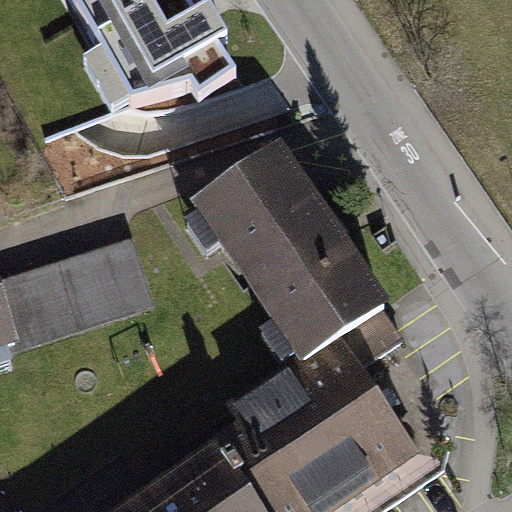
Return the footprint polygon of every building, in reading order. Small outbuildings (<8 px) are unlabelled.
[(74,0),(97,36),(76,48),(103,104),(184,77),(197,95),(241,65),(205,0),(74,0)] [(207,202),(312,359),(384,311),(392,306),(287,149),(207,202)] [(5,293),(0,278),(0,362),(22,355),(159,311),(139,250),(5,293)] [(250,426),(225,443),(271,511),(316,511),(415,447),(382,398),(360,365),(395,342),(401,338),(398,332),(384,311),(312,359),(238,408),(250,426)] [(271,511),(225,443),(121,511),(271,511)]
